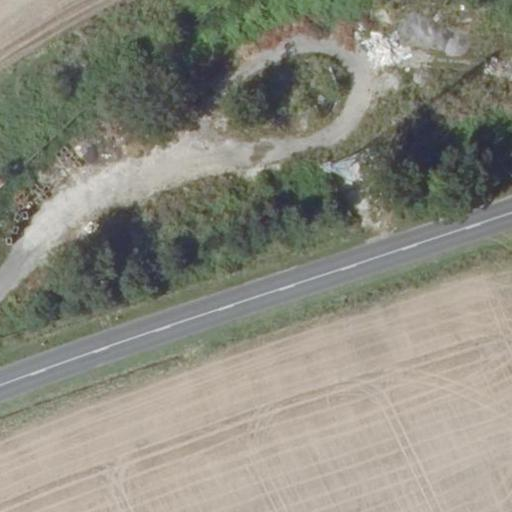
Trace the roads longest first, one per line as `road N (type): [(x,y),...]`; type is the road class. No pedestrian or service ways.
road 1 (primary): [(511,217),(0,387)]
road 2 (track): [(0,108),(166,0)]
